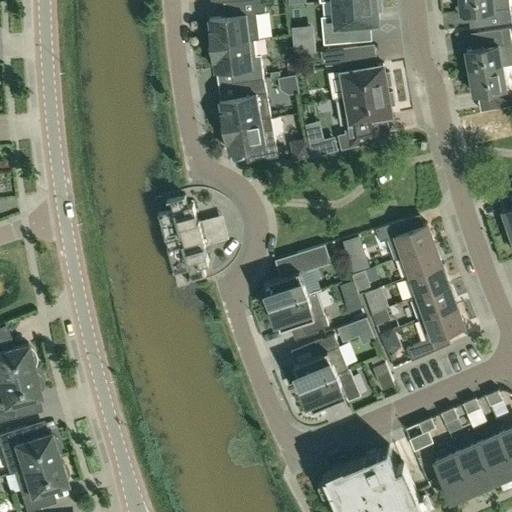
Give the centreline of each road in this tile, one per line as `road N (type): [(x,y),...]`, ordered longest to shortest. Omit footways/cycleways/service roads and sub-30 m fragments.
road 1 (residential): [(511,357),(290,454),(235,325),(228,282),(245,265),(253,210),(235,186),(204,173),(183,132),(169,0)]
road 2 (residential): [(511,337),(473,245),(412,0)]
road 3 (tertiary): [(137,511),(107,421),(63,214)]
road 4 (tertiary): [(63,214),(44,0)]
